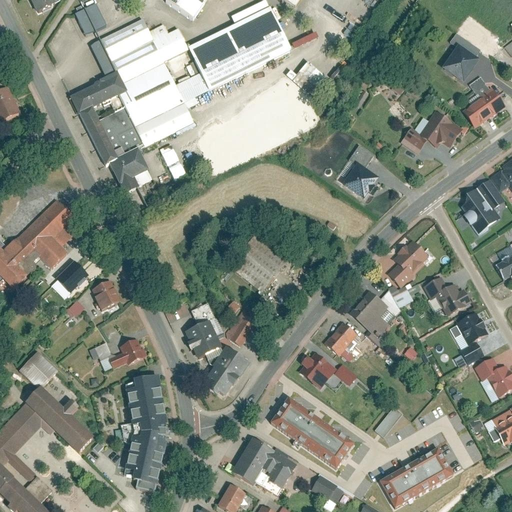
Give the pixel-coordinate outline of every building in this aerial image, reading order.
[(48,0),(25,0),(33,17),(52,8),(48,0)] [(166,0),(164,4),(194,24),(209,0),(166,0)] [(71,99),(97,156),(103,168),(109,165),(124,196),(137,190),(132,181),(150,173),(140,151),(191,127),(182,107),(289,57),(268,12),(223,34),(228,45),(192,62),(198,74),(174,85),(164,64),(188,52),(179,33),(156,44),(146,21),(95,45),(112,80),(71,99)] [(511,39),(503,46),(510,57),(511,55),(511,39)] [(462,86),(476,64),(457,52),(443,73),(462,86)] [(318,95),(327,85),(305,65),(296,75),(318,95)] [(498,110),(479,82),(467,90),(476,104),(460,115),(471,129),(498,110)] [(6,92),(0,94),(0,126),(18,118),(6,92)] [(460,138),(435,117),(416,141),(428,151),(445,146),(450,150),(460,138)] [(416,158),(423,149),(408,137),(401,146),(416,158)] [(165,169),(177,164),(170,148),(158,152),(165,169)] [(341,189),(361,203),(375,183),(363,175),(372,161),(358,151),(349,165),(354,169),(341,189)] [(173,184),(184,178),(179,167),(167,172),(173,184)] [(511,167),(490,182),(500,197),(508,192),(511,198),(511,167)] [(504,206),(488,183),(450,208),(474,240),(499,223),(492,214),(504,206)] [(47,211),(48,212),(8,249),(1,241),(0,241),(0,265),(18,285),(43,261),(50,268),(68,251),(61,244),(74,232),(68,225),(74,219),(57,202),(47,211)] [(234,275),(261,297),(290,261),(263,240),(234,275)] [(391,276),(402,289),(415,278),(411,274),(430,258),(416,242),(408,249),(406,247),(396,255),(398,257),(394,260),(400,267),(391,276)] [(511,256),(495,265),(503,282),(511,277),(511,256)] [(87,278),(76,267),(57,286),(68,297),(87,278)] [(434,283),(422,290),(430,304),(435,302),(445,320),(463,309),(462,306),(467,303),(462,295),(457,299),(451,288),(440,294),(434,283)] [(106,289),(90,296),(98,313),(113,306),(106,289)] [(351,317),(374,338),(385,327),(378,320),(386,311),(370,296),(351,317)] [(223,314),(230,320),(239,309),(232,303),(223,314)] [(67,314),(74,321),(84,311),(76,304),(67,314)] [(227,348),(223,353),(211,325),(218,321),(211,306),(193,314),(199,328),(187,334),(197,358),(207,354),(213,367),(203,383),(225,397),(227,398),(246,368),(247,368),(250,363),(227,348)] [(257,319),(246,311),(230,333),(240,341),(257,319)] [(477,314),(458,325),(471,346),(458,355),(466,368),(483,356),(477,344),(489,336),(477,314)] [(341,325),(324,346),(338,357),(355,336),(341,325)] [(128,370),(142,364),(133,345),(123,350),(126,356),(112,362),(104,345),(94,350),(105,375),(126,366),(128,370)] [(403,358),(412,363),(417,355),(409,349),(403,358)] [(333,381),(340,373),(319,354),(305,370),(316,380),(323,373),(330,379),(333,381)] [(38,355),(24,368),(42,387),(56,374),(38,355)] [(484,362),(472,370),(481,387),(484,385),(495,403),(511,392),(511,381),(503,367),(492,375),(484,362)] [(164,426),(167,426),(158,379),(132,383),(132,391),(125,393),(130,426),(121,428),(123,441),(125,444),(128,446),(124,471),(132,473),(131,482),(136,484),(135,489),(153,494),(167,443),(164,443),(164,426)] [(0,432),(0,485),(26,511),(51,511),(41,502),(53,491),(14,452),(47,419),(77,449),(90,436),(73,418),(79,410),(71,401),(64,409),(44,389),(0,432)] [(288,399),(269,426),(336,472),(355,445),(288,399)] [(382,441),(401,417),(392,409),(373,434),(382,441)] [(511,412),(507,416),(509,419),(494,427),(499,436),(505,432),(511,444),(511,412)] [(469,424),(473,435),(482,431),(478,420),(469,424)] [(457,437),(458,473),(481,461),(467,433),(460,437),(457,437)] [(278,490),(294,466),(255,442),(237,471),(255,482),(258,477),(278,490)] [(393,511),(453,479),(437,450),(376,485),(391,511),(393,511)] [(332,493),(316,483),(311,492),(327,502),(332,493)] [(243,498),(229,490),(219,507),(226,511),(244,511),(245,511),(238,507),(243,498)]
